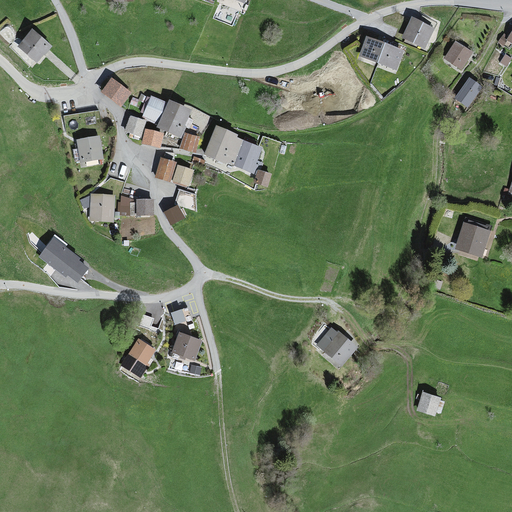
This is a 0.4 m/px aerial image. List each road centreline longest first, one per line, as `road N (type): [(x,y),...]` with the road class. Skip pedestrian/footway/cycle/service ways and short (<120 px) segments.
road 1 (residential): [(511,1),(409,4),(363,19),(278,69),(134,62),(84,82)]
road 2 (residential): [(84,82),(116,113),(155,215),(199,276)]
road 3 (residential): [(0,284),(164,298),(199,276)]
road 4 (track): [(217,370),(221,455),(236,511)]
road 5 (track): [(199,276),(325,301)]
road 6 (track): [(325,301),(407,360),(412,386)]
